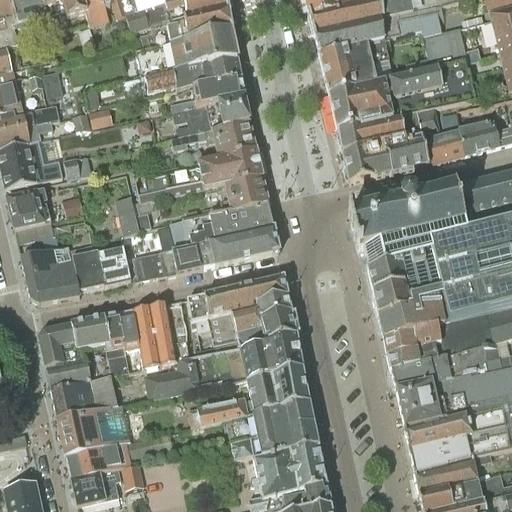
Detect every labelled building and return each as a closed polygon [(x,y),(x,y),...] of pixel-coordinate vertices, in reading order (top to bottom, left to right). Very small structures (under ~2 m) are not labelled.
[(11,35),(9,25),(14,24),(6,0),(0,0),(0,55),(4,54),(16,50),(11,35)] [(37,0),(6,0),(14,24),(9,25),(11,35),(44,25),(43,22),(37,0)] [(37,0),(43,22),(63,16),(65,22),(84,17),(79,0),(37,0)] [(79,0),(84,17),(89,33),(107,26),(100,3),(108,0),(115,24),(125,21),(118,0),(79,0)] [(118,0),(125,21),(132,18),(126,0),(118,0)] [(168,27),(226,14),(223,0),(194,0),(179,4),(165,7),(147,12),(142,14),(143,16),(147,31),(148,31),(168,27)] [(387,0),(302,0),(307,20),(353,9),(387,1),(387,0)] [(353,9),(307,20),(312,40),(434,14),(463,7),(461,0),(387,0),(387,1),(353,9)] [(511,8),(511,0),(481,0),(485,15),(511,8)] [(511,13),(489,19),(500,61),(511,58),(511,13)] [(163,51),(173,49),(230,36),(226,14),(168,27),(148,31),(150,39),(139,42),(142,56),(163,51)] [(312,40),(318,60),(383,45),(420,37),(421,44),(440,39),(434,14),(312,40)] [(125,21),(129,35),(147,31),(143,16),(125,21)] [(480,21),(461,26),(463,33),(482,28),(480,21)] [(433,114),(475,106),(466,70),(466,69),(463,57),(457,35),(440,39),(421,44),(426,64),(429,76),(408,81),(382,87),(327,101),(336,137),(433,114)] [(169,78),(236,65),(230,36),(173,49),(163,51),(142,56),(133,59),(139,85),(143,84),(143,83),(169,78)] [(382,87),(408,81),(404,70),(426,64),(421,44),(420,37),(383,45),(388,66),(377,68),(382,87)] [(383,45),(318,60),(317,60),(327,101),(382,87),(377,68),(388,66),(383,45)] [(0,80),(11,77),(4,54),(0,55),(0,80)] [(475,54),(463,57),(466,69),(478,66),(475,54)] [(511,97),(511,58),(500,61),(503,74),(509,99),(511,97)] [(429,76),(426,64),(404,70),(408,81),(429,76)] [(175,98),(191,93),(239,84),(236,65),(169,78),(143,83),(143,84),(139,85),(82,98),(87,118),(126,109),(175,98)] [(0,122),(21,117),(11,77),(0,80),(0,122)] [(46,105),(62,101),(56,77),(40,81),(46,105)] [(31,95),(41,93),(39,84),(28,83),(31,95)] [(169,110),(171,119),(243,103),(239,84),(191,93),(193,105),(169,110)] [(209,136),(248,128),(243,103),(171,119),(173,130),(186,127),(187,131),(189,140),(209,136)] [(46,113),(49,127),(49,129),(58,127),(55,111),(46,113)] [(0,122),(0,138),(49,127),(46,113),(21,117),(0,122)] [(111,130),(107,113),(87,118),(91,135),(111,130)] [(433,114),(336,137),(340,158),(386,150),(420,144),(429,142),(439,140),(433,114)] [(89,136),(85,119),(71,122),(74,139),(89,136)] [(150,136),(148,125),(137,127),(138,134),(144,138),(150,136)] [(0,155),(37,147),(39,147),(38,139),(51,136),(49,129),(49,127),(0,138),(0,155)] [(459,135),(464,161),(499,152),(499,153),(511,148),(511,128),(507,130),(508,133),(495,136),(493,127),(459,135)] [(213,149),(216,163),(254,154),(248,128),(209,136),(189,140),(177,142),(169,144),(172,157),(186,154),(185,149),(205,145),(206,150),(213,149)] [(187,131),(175,134),(177,142),(189,140),(187,131)] [(427,171),(436,169),(464,161),(459,135),(456,136),(456,135),(439,140),(429,142),(420,144),(427,171)] [(391,179),(427,171),(420,144),(386,150),(391,179)] [(43,171),(37,147),(0,155),(0,177),(4,197),(61,184),(57,168),(43,171)] [(386,150),(340,158),(347,189),(369,184),(381,181),(391,179),(386,150)] [(133,189),(138,208),(148,206),(202,195),(223,191),(261,182),(255,154),(254,154),(216,163),(164,174),(140,180),(142,187),(133,189)] [(74,164),(61,167),(66,187),(79,184),(74,164)] [(355,255),(361,253),(463,228),(461,222),(511,209),(511,176),(454,191),(414,202),(407,197),(401,199),(397,205),(385,208),(346,218),(355,255)] [(261,182),(223,191),(226,206),(219,208),(220,211),(208,214),(209,219),(267,210),(261,182)] [(12,237),(15,237),(45,229),(49,228),(42,197),(3,205),(12,237)] [(81,218),(77,202),(61,206),(65,222),(81,218)] [(138,239),(137,236),(132,214),(131,210),(130,205),(114,209),(116,218),(122,243),(138,239)] [(138,208),(131,210),(132,214),(137,236),(150,233),(146,219),(151,218),(148,206),(138,208)] [(441,306),(446,328),(500,315),(511,312),(511,209),(461,222),(463,228),(361,253),(366,274),(401,266),(406,292),(402,293),(406,314),(420,311),(441,306)] [(272,233),(267,210),(209,219),(201,220),(180,224),(167,227),(173,256),(186,253),(186,254),(206,249),(272,233)] [(53,241),(49,228),(45,229),(15,237),(18,250),(53,241)] [(278,257),(272,233),(206,249),(212,273),(248,265),(248,264),(278,257)] [(212,273),(206,249),(186,254),(186,253),(173,256),(145,262),(146,268),(160,265),(163,281),(164,284),(175,281),(212,273)] [(94,250),(68,256),(78,298),(103,293),(97,260),(96,258),(94,250)] [(78,302),(78,298),(68,256),(67,252),(19,263),(29,304),(38,309),(78,302)] [(122,254),(97,260),(103,293),(104,294),(129,289),(126,275),(122,254)] [(133,273),(126,275),(129,289),(163,281),(160,265),(146,268),(145,262),(131,265),(133,273)] [(371,299),(402,293),(406,292),(401,266),(366,274),(371,297),(371,299)] [(282,284),(202,302),(211,328),(256,314),(256,312),(286,302),(282,284)] [(371,299),(377,320),(406,315),(406,314),(402,293),(371,299)] [(191,335),(194,334),(211,328),(202,302),(202,301),(185,306),(189,327),(191,335)] [(256,314),(211,328),(194,334),(196,339),(208,336),(211,352),(236,347),(235,342),(260,336),(258,327),(290,319),(286,302),(256,312),(256,314)] [(382,344),(434,331),(446,328),(441,306),(420,311),(406,314),(406,315),(377,320),(376,321),(382,344)] [(189,366),(188,358),(186,348),(179,308),(180,308),(179,307),(165,310),(130,317),(131,318),(139,366),(141,377),(175,369),(179,368),(189,366)] [(446,328),(434,331),(439,346),(385,361),(389,377),(390,377),(445,363),(458,359),(458,358),(491,349),(495,348),(506,345),(509,344),(511,342),(511,312),(500,315),(446,328)] [(131,318),(118,321),(123,358),(132,357),(134,367),(139,366),(131,318)] [(211,353),(198,356),(193,357),(195,364),(195,365),(238,357),(238,360),(264,353),(263,350),(295,342),(290,319),(258,327),(260,336),(235,342),(236,347),(211,352),(211,353)] [(123,359),(123,358),(118,321),(104,324),(108,350),(102,351),(109,383),(127,378),(124,361),(124,359),(123,359)] [(104,324),(69,331),(75,357),(83,356),(102,351),(108,350),(104,324)] [(38,343),(44,374),(63,371),(85,366),(83,356),(75,357),(69,331),(41,337),(38,343)] [(439,346),(434,331),(382,344),(385,361),(439,346)] [(244,389),(301,376),(295,342),(263,350),(264,353),(238,360),(238,357),(195,365),(195,364),(189,366),(179,368),(180,377),(147,384),(152,406),(190,398),(204,395),(205,396),(226,391),(226,393),(244,389)] [(497,364),(495,348),(491,349),(458,358),(458,359),(445,363),(390,377),(394,396),(482,379),(510,373),(508,362),(497,364)] [(63,371),(44,374),(49,395),(89,386),(85,366),(63,371)] [(511,411),(511,372),(510,373),(482,379),(394,396),(403,436),(466,422),(511,411)] [(308,410),(301,376),(244,389),(248,407),(243,408),(242,406),(196,415),(187,417),(191,434),(199,433),(199,434),(224,429),(242,424),(246,423),(252,421),(308,410)] [(115,410),(109,383),(89,386),(49,395),(56,423),(115,410)] [(124,449),(130,448),(122,409),(115,410),(56,423),(64,462),(124,449)] [(252,466),(317,452),(308,410),(252,421),(224,429),(225,433),(226,433),(228,447),(229,449),(247,445),(252,466)] [(511,411),(466,422),(403,436),(414,480),(488,459),(497,457),(497,458),(511,454),(511,411)] [(0,454),(25,449),(23,440),(0,445),(0,454)] [(168,440),(130,448),(124,449),(128,466),(171,457),(168,440)] [(247,445),(229,449),(233,466),(251,462),(251,466),(252,466),(247,445)] [(64,462),(70,485),(117,476),(129,473),(128,466),(124,449),(64,462)] [(260,504),(325,491),(317,452),(252,466),(256,485),(251,486),(253,497),(258,496),(260,504)] [(417,500),(475,488),(472,471),(485,468),(485,465),(489,464),(488,459),(414,480),(418,500),(417,500)] [(142,495),(138,473),(120,477),(124,499),(142,495)] [(120,487),(117,476),(70,485),(69,485),(75,511),(82,511),(118,504),(114,488),(120,487)] [(417,500),(420,511),(454,511),(481,506),(480,501),(502,495),(499,482),(477,488),(475,488),(417,500)] [(38,511),(34,490),(3,496),(6,511),(38,511)] [(326,511),(329,511),(325,491),(260,504),(248,506),(248,511),(326,511)] [(511,511),(511,501),(503,504),(505,511),(511,511)]
